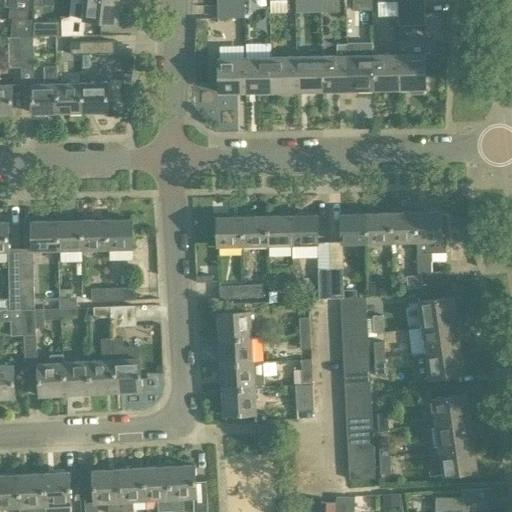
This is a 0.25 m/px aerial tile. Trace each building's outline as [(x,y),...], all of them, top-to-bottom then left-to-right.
[(120,0),(84,0),(83,19),(118,23),(120,0)] [(397,2),(397,14),(398,25),(425,25),(424,0),(397,1),(397,2)] [(244,4),(217,4),(217,17),(244,17),(244,4)] [(10,7),(9,18),(26,20),(27,9),(10,7)] [(33,36),(62,35),(62,22),(33,22),(33,36)] [(9,37),(9,67),(21,67),(20,37),(9,37)] [(33,67),(33,37),(20,37),(21,67),(33,67)] [(113,41),(83,42),(84,54),(83,54),(83,66),(89,65),(89,54),(114,54),(113,41)] [(70,55),(83,54),(84,54),(83,42),(70,42),(70,55)] [(346,44),(347,89),(373,89),(372,54),(373,54),(373,42),(347,43),(347,44),(346,44)] [(347,89),(346,44),(336,44),(337,55),(321,55),(322,90),(347,89)] [(424,91),(424,88),(425,88),(424,53),(398,54),(399,89),(408,88),(408,91),(411,94),(422,94),(424,91)] [(399,89),(398,54),(373,54),(372,54),(373,89),(399,89)] [(322,90),(321,55),(296,56),(296,90),(322,90)] [(271,91),(270,56),(245,57),(245,91),(271,91)] [(296,90),(296,56),(270,56),(271,91),(296,90)] [(245,91),(245,57),(218,57),(219,92),(245,91)] [(32,113),(57,113),(57,83),(57,66),(44,66),(45,83),(31,84),(32,113)] [(82,83),(82,112),(107,112),(107,82),(82,83)] [(82,112),(82,83),(57,83),(57,113),(82,112)] [(0,113),(12,114),(11,84),(0,84),(0,113)] [(441,241),(441,232),(445,232),(447,229),(447,216),(445,214),(440,214),(440,211),(415,212),(416,241),(417,274),(419,274),(421,286),(450,282),(448,270),(431,272),(431,253),(446,253),(446,240),(441,241)] [(366,213),(366,242),(391,242),(390,212),(366,213)] [(390,212),(391,242),(416,241),(415,212),(390,212)] [(366,242),(366,213),(340,214),(341,243),(366,242)] [(291,215),(292,244),(317,244),(316,214),(291,215)] [(241,216),(242,245),(267,245),(266,215),(241,216)] [(266,215),(267,245),(292,244),(291,215),(266,215)] [(242,245),(241,216),(216,217),(217,246),(242,245)] [(81,220),(82,249),(107,249),(106,219),(81,220)] [(106,219),(107,249),(132,248),(132,219),(106,219)] [(58,250),(57,220),(31,221),(32,250),(58,250)] [(57,220),(58,250),(82,249),(81,220),(57,220)] [(0,221),(0,251),(8,251),(7,222),(0,221)] [(317,244),(319,299),(330,298),(329,243),(317,244)] [(329,243),(330,298),(340,298),(343,298),(341,243),(329,243)] [(407,288),(421,286),(419,274),(417,274),(406,276),(407,288)] [(8,280),(9,310),(22,309),(20,279),(8,280)] [(20,279),(22,309),(35,309),(33,279),(20,279)] [(249,297),(249,284),(219,286),(220,299),(249,297)] [(249,284),(249,297),(262,296),(262,284),(249,284)] [(385,285),(368,286),(368,296),(385,295),(385,285)] [(105,288),(105,300),(135,299),(135,287),(105,288)] [(105,300),(105,288),(91,288),(92,301),(105,300)] [(76,298),(72,298),(72,289),(59,289),(60,298),(59,298),(59,308),(60,308),(76,307),(76,298)] [(277,302),(293,301),(293,290),(276,291),(277,302)] [(422,327),(456,322),(453,296),(418,301),(422,327)] [(340,310),(366,309),(365,297),(343,298),(340,298),(340,310)] [(110,306),(111,316),(111,326),(136,325),(135,305),(110,306)] [(111,316),(110,306),(93,307),(94,317),(111,316)] [(77,318),(77,308),(76,308),(76,307),(60,308),(61,319),(77,318)] [(35,334),(35,328),(44,328),(44,320),(61,319),(60,308),(59,308),(59,309),(35,310),(35,309),(22,309),(23,335),(35,334)] [(0,320),(10,321),(11,335),(23,335),(22,309),(9,310),(0,310),(0,320)] [(366,309),(340,310),(341,323),(366,321),(366,309)] [(219,338),(251,337),(249,311),(217,313),(219,338)] [(384,333),(383,315),(372,316),(373,333),(384,333)] [(308,317),(299,317),(300,334),(309,333),(308,317)] [(341,334),(367,333),(366,321),(341,323),(341,334)] [(456,322),(422,327),(425,352),(460,347),(456,322)] [(300,349),(310,348),(309,333),(300,334),(300,349)] [(342,346),(368,345),(367,333),(341,334),(342,346)] [(141,390),(139,358),(138,345),(123,346),(123,337),(112,338),(115,392),(141,390)] [(251,337),(219,338),(220,364),(252,362),(251,337)] [(88,360),(90,393),(115,392),(112,338),(101,338),(102,360),(88,360)] [(384,341),(374,342),(374,359),(385,358),(384,341)] [(343,359),(368,357),(368,345),(342,346),(343,359)] [(463,373),(460,347),(425,352),(411,354),(415,378),(429,376),(429,378),(463,373)] [(39,396),(65,394),(63,362),(63,354),(50,355),(50,363),(37,363),(39,396)] [(368,357),(343,359),(343,370),(369,369),(368,357)] [(375,376),(386,376),(385,358),(374,359),(375,376)] [(90,393),(88,360),(63,362),(65,394),(90,393)] [(263,361),(252,362),(220,364),(221,388),(254,387),(254,388),(264,387),(263,361)] [(0,365),(0,398),(14,397),(13,365),(0,365)] [(296,384),(312,384),(311,367),(301,368),(301,369),(293,370),(294,385),(296,384)] [(369,369),(343,370),(344,383),(369,382),(369,369)] [(369,382),(344,383),(344,395),(370,394),(369,382)] [(312,384),(296,384),(297,410),(313,409),(312,401),(312,384)] [(254,387),(221,388),(223,414),(255,413),(254,388),(254,387)] [(435,423),(469,419),(466,393),(431,398),(435,423)] [(345,406),(371,405),(370,394),(344,395),(345,406)] [(346,419),(371,417),(371,405),(345,406),(346,419)] [(388,430),(388,413),(377,413),(378,431),(388,430)] [(372,429),(371,417),(346,419),(346,431),(372,429)] [(469,419),(435,423),(435,424),(426,425),(430,451),(439,450),(439,449),(473,444),(469,419)] [(372,441),(372,429),(346,431),(347,442),(372,441)] [(389,439),(378,440),(379,456),(390,456),(389,439)] [(347,455),(373,453),(372,441),(347,442),(347,455)] [(477,470),(473,444),(439,449),(439,450),(442,474),(477,470)] [(348,467),(373,465),(373,453),(347,455),(348,467)] [(380,474),(390,474),(390,456),(379,456),(380,474)] [(193,511),(207,511),(206,481),(195,482),(195,465),(168,466),(171,510),(183,510),(183,498),(193,497),(193,511)] [(373,465),(348,467),(348,479),(374,478),(373,465)] [(143,468),(145,500),(157,499),(158,511),(171,510),(168,466),(143,468)] [(118,469),(120,511),(132,511),(132,500),(145,500),(143,468),(118,469)] [(120,511),(118,469),(93,470),(94,502),(107,502),(107,511),(120,511)] [(69,472),(43,473),(45,505),(70,504),(69,472)] [(43,473),(18,474),(20,506),(19,506),(19,511),(45,511),(45,505),(43,473)] [(0,507),(19,506),(20,506),(18,474),(0,475),(0,507)] [(435,511),(468,511),(468,499),(491,500),(491,487),(461,489),(461,497),(436,496),(435,511)] [(399,494),(382,495),(382,506),(399,505),(399,494)] [(336,511),(354,511),(354,497),(336,497),(336,500),(336,511)] [(321,500),(321,511),(336,511),(336,500),(321,500)]
